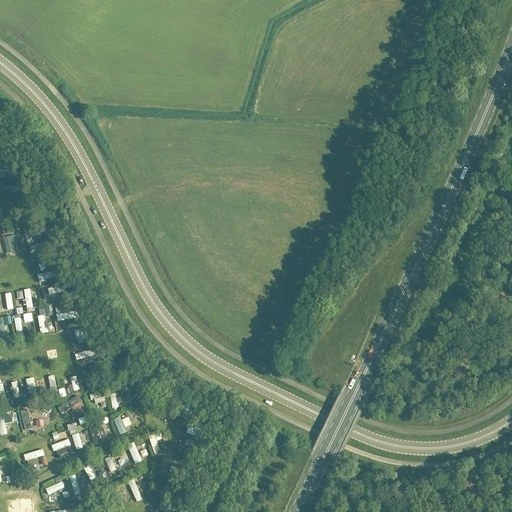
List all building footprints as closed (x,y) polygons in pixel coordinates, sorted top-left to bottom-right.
[(0,176),(13,175),(12,168),(0,169),(0,176)] [(17,249),(21,248),(19,239),(9,241),(13,258),(19,256),(17,249)] [(54,279),(47,281),(50,289),(57,287),(54,279)] [(29,293),(31,314),(37,313),(35,293),(29,293)] [(9,297),(12,313),(18,312),(15,297),(9,297)] [(47,318),(40,321),(47,339),(54,336),(47,318)] [(67,328),(76,325),(74,319),(65,322),(67,328)] [(35,323),(23,323),(23,334),(29,334),(30,339),(35,339),(35,323)] [(2,332),(6,346),(13,344),(9,330),(2,332)] [(79,357),(81,364),(96,359),(94,353),(79,357)] [(58,378),(52,380),(56,393),(61,392),(58,378)] [(79,379),(74,380),(78,395),(83,393),(79,379)] [(15,385),(18,402),(24,401),(21,384),(15,385)] [(106,394),(94,399),(98,409),(110,404),(106,394)] [(130,396),(115,397),(116,411),(123,411),(123,407),(130,406),(130,396)] [(156,414),(162,421),(168,415),(162,409),(156,414)] [(47,428),(46,420),(39,421),(40,429),(47,428)] [(99,430),(94,432),(99,445),(105,443),(99,430)] [(81,455),(87,454),(83,438),(77,439),(81,455)] [(56,447),(60,457),(76,451),(72,441),(56,447)] [(131,448),(140,468),(146,465),(137,445),(131,448)] [(27,456),(29,462),(48,457),(46,451),(27,456)] [(111,467),(115,476),(121,474),(117,465),(111,467)] [(77,497),(83,496),(79,477),(74,478),(77,497)] [(54,500),(70,492),(65,483),(49,491),(54,500)] [(36,511),(37,503),(22,503),(22,511),(36,511)]
